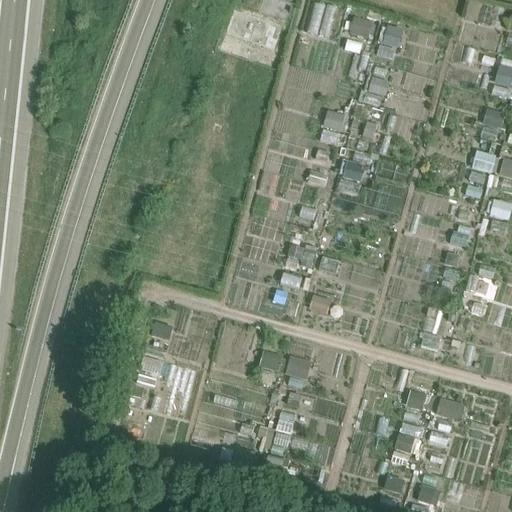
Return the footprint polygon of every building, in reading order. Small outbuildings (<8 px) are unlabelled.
[(373,27),(354,21),(350,37),(368,43),(373,27)] [(404,36),(385,30),(381,46),(400,52),(404,36)] [(511,89),(511,78),(496,74),(492,89),(510,95),(511,89)] [(490,112),(483,140),(498,143),(505,116),(490,112)] [(346,123),(327,117),(323,133),(342,139),(346,123)] [(383,131),(364,126),(360,142),(379,147),(383,131)] [(481,151),(476,168),(493,173),(498,156),(481,151)] [(365,171),(346,165),(341,181),(360,187),(365,171)] [(511,167),(503,165),(498,181),(511,184),(511,167)] [(331,179),(312,174),(307,190),(326,195),(331,179)] [(511,213),(511,207),(495,203),(490,219),(509,224),(511,213)] [(300,296),(281,290),(276,306),(295,311),(300,296)] [(329,304),(310,298),(305,314),(324,319),(329,304)] [(174,330),(155,325),(150,340),(169,346),(174,330)] [(280,358),(261,352),(257,368),(276,373),(280,358)] [(309,367),(290,362),(286,377),(305,383),(309,367)] [(432,403),(413,398),(409,413),(427,419),(432,403)] [(460,412),(441,406),(437,422),(455,427),(460,412)] [(399,437),(398,452),(415,453),(416,437),(399,437)] [(285,463),(266,457),(262,473),(280,479),(285,463)]
